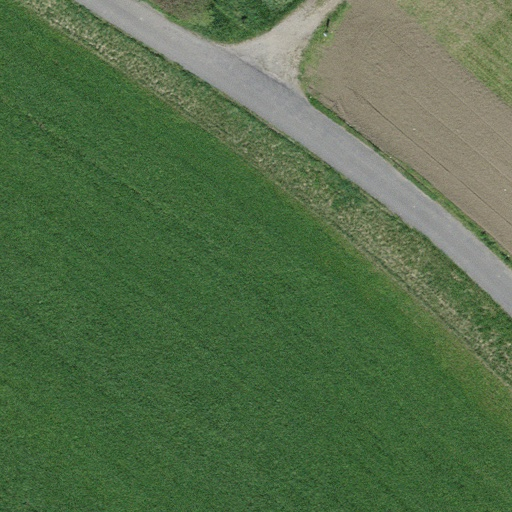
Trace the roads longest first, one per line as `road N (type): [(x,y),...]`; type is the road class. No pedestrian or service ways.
road 1 (residential): [(105,0),(322,140),(511,304)]
road 2 (track): [(327,0),(236,81)]
